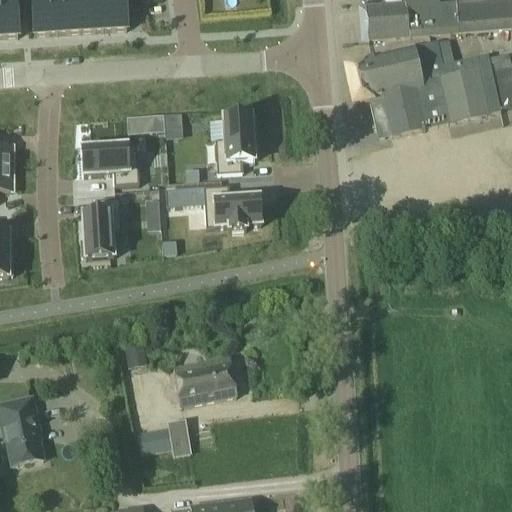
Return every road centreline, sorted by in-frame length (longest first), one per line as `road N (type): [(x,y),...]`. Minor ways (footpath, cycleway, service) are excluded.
road 1 (tertiary): [(349,511),(317,59)]
road 2 (unknown): [(46,375),(84,406),(149,495),(347,478)]
road 3 (residential): [(51,76),(55,284)]
road 4 (residential): [(187,68),(51,76)]
road 5 (residential): [(317,59),(187,68)]
